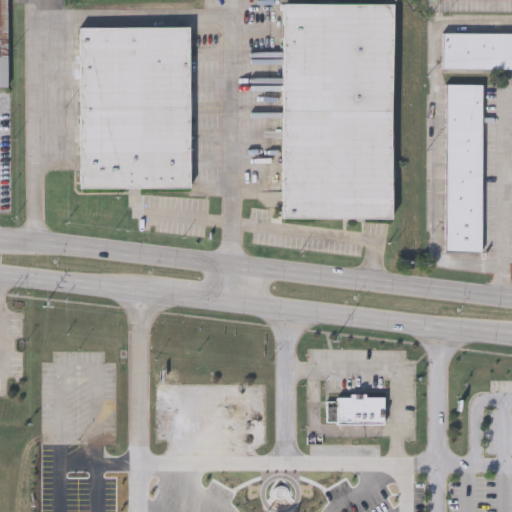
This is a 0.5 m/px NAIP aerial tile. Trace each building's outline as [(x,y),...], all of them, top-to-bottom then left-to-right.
[(391,215),(282,215),(283,2),(391,3),(391,215)] [(80,184),(79,26),(188,25),(189,184),(80,184)] [(511,67),(443,67),(443,31),(511,31),(511,67)] [(482,82),(481,249),(445,249),(446,82),(482,82)] [(383,421),(326,421),(326,401),(335,401),(335,394),(383,394),(383,421)]
